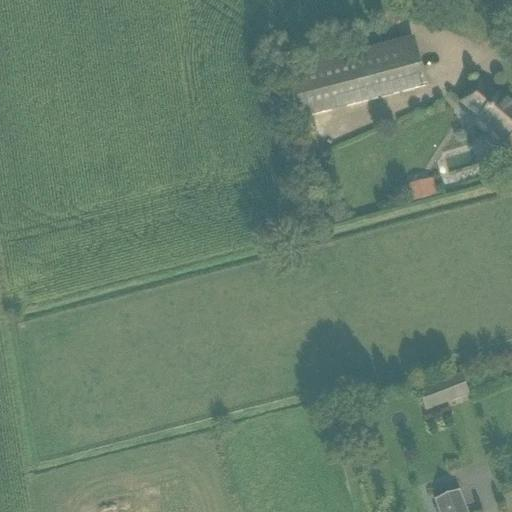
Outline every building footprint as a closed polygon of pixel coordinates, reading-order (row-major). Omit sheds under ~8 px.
[(412,39),(286,72),(298,121),(425,88),(412,39)] [(459,105),(478,121),(477,123),(487,132),(484,136),(485,141),(489,146),(493,148),(499,148),(502,144),(511,152),(511,111),(478,83),(466,97),(459,105)] [(437,195),(432,179),(402,187),(407,203),(437,195)] [(445,374),(415,385),(425,412),(457,400),(450,380),(449,378),(447,379),(445,374)] [(465,511),(458,492),(435,501),(438,511),(465,511)]
